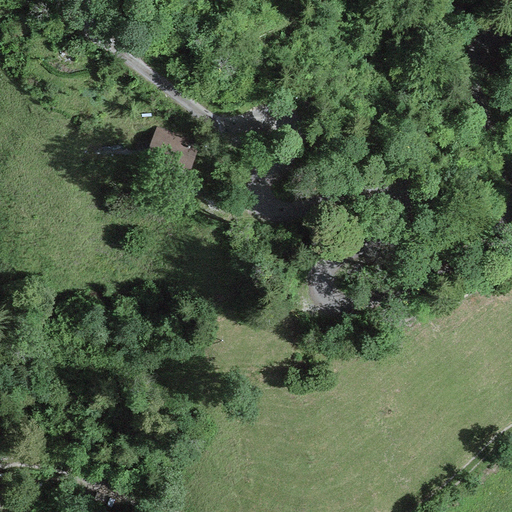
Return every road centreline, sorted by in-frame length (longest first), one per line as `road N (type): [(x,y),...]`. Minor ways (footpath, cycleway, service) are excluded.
road 1 (track): [(82,0),(83,27),(183,103),(222,125),(274,118),(313,135),(314,148),(299,164),(256,183),(268,208),(371,185),(391,188),(394,219),(318,273),(319,295),(336,309)]
road 2 (track): [(336,309),(426,276),(507,216),(502,168),(467,76),(484,39),(511,34)]
road 3 (track): [(153,511),(71,473),(0,464)]
road 4 (track): [(511,428),(411,511)]
